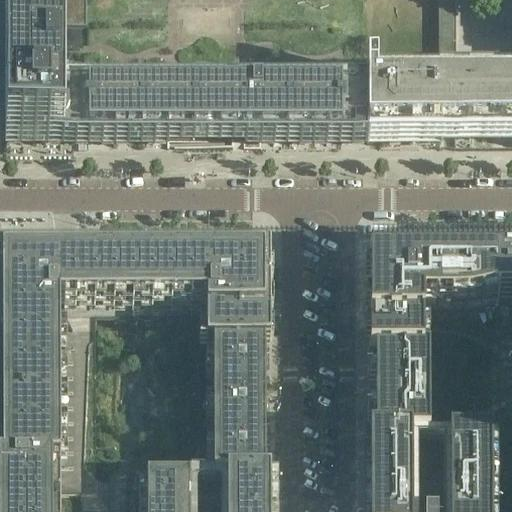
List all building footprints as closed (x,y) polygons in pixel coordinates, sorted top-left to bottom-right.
[(4,0),(5,146),(361,145),(360,7),(85,8),(85,31),(61,31),(61,0),(4,0)] [(453,0),(439,0),(441,75),(455,75),(453,0)] [(511,93),(441,94),(441,75),(365,75),(366,94),(366,144),(366,153),(511,152),(511,93)] [(269,307),(268,292),(272,291),(272,277),(268,277),(268,261),(202,261),(0,261),(0,511),(58,511),(59,498),(79,498),(81,498),(95,498),(95,484),(95,483),(82,473),(89,324),(94,315),(95,313),(205,313),(205,331),(205,336),(205,353),(205,354),(212,354),(212,364),(212,384),(212,408),(212,427),(212,451),(213,470),(213,481),(264,481),(264,480),(264,466),(264,464),(264,457),(264,454),(264,441),(264,437),(263,423),(263,421),(263,414),(263,411),(263,398),(263,393),(263,380),(263,378),(263,370),(263,368),(263,355),(263,354),(269,354),(269,351),(272,351),(272,337),(269,337),(269,322),(272,321),(272,307),(269,307)] [(494,262),(367,263),(368,356),(373,356),(373,435),(368,435),(367,511),(490,511),(490,431),(447,432),(447,435),(427,435),(427,353),(421,353),(421,342),(421,328),(421,309),(494,309),(494,262)] [(511,262),(494,262),(494,309),(494,320),(500,320),(508,320),(511,320),(511,262)] [(269,503),(269,481),(264,481),(213,481),(196,481),(189,481),(146,481),(146,484),(145,511),(268,511),(269,503)]
